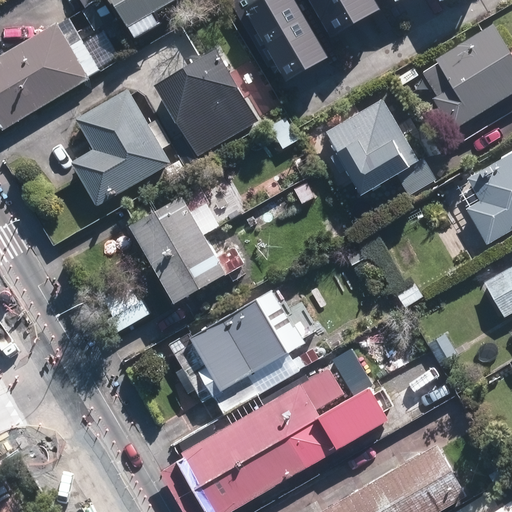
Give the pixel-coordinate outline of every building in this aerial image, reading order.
[(97,0),(118,33),(174,0),(97,0)] [(229,0),(279,84),(327,57),(293,0),(229,0)] [(309,0),(331,37),(380,10),(374,0),(309,0)] [(505,0),(485,0),(491,9),(505,0)] [(56,24),(0,55),(0,129),(88,79),(56,24)] [(210,24),(150,62),(179,109),(240,71),(210,24)] [(489,36),(408,81),(442,143),(511,104),(511,70),(509,72),(489,36)] [(126,90),(74,120),(92,151),(71,164),(96,207),(170,164),(126,90)] [(284,113),(294,129),(316,117),(306,100),(284,113)] [(369,106),(312,142),(346,195),(403,160),(369,106)] [(226,108),(173,135),(186,160),(239,132),(226,108)] [(294,129),(284,113),(266,124),(281,148),(299,138),(294,129)] [(511,146),(464,177),(474,193),(444,212),(468,249),(511,220),(511,146)] [(190,200),(133,231),(171,299),(227,268),(190,200)] [(511,265),(472,291),(492,323),(511,310),(511,265)] [(266,293),(163,352),(195,407),(298,347),(266,293)] [(457,353),(443,333),(426,344),(440,365),(457,353)] [(342,363),(170,459),(200,511),(230,511),(379,428),(342,363)] [(412,380),(390,395),(404,416),(426,401),(412,380)] [(419,454),(318,511),(426,511),(447,500),(419,454)]
